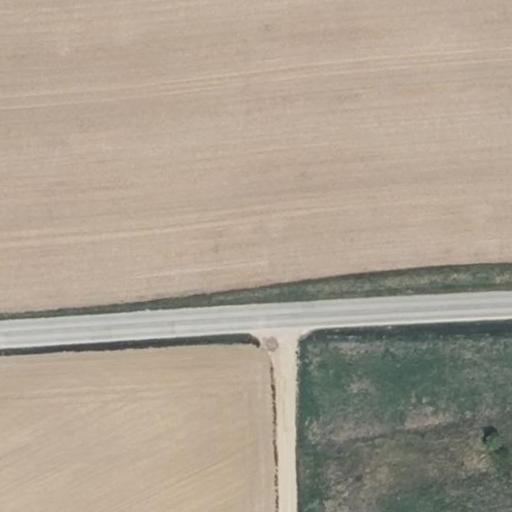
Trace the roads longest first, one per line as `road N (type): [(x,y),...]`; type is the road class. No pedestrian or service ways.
road 1 (unclassified): [(0,330),(285,308),(511,303)]
road 2 (track): [(289,511),(285,308)]
